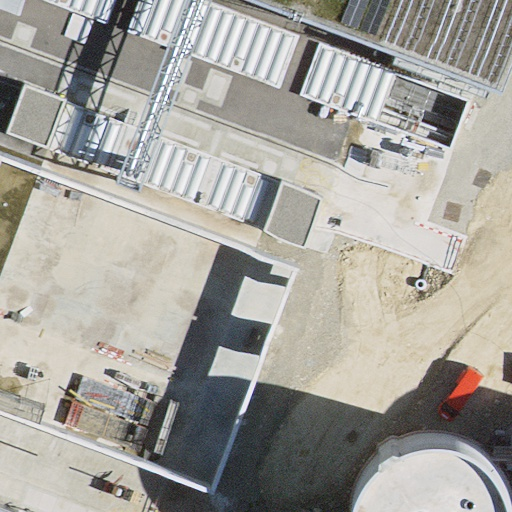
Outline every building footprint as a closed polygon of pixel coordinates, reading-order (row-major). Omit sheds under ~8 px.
[(402,73),(203,0),(0,0),(0,73),(18,80),(0,129),(0,132),(311,247),(359,116),(383,125),(402,73)] [(203,0),(402,73),(428,0),(203,0)] [(511,0),(493,0),(490,9),(507,16),(460,136),(454,134),(445,158),(451,161),(435,204),(511,232),(511,0)] [(331,265),(372,280),(404,197),(363,181),(331,265)] [(283,254),(247,351),(322,379),(358,281),(283,254)] [(511,511),(511,384),(430,399),(320,474),(298,511),(511,511)] [(23,511),(0,503),(0,511),(23,511)]
